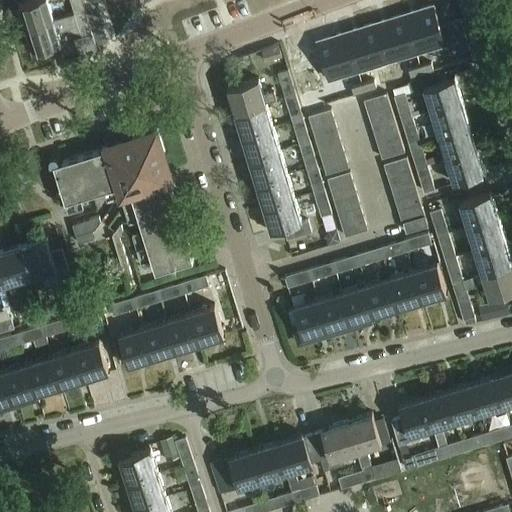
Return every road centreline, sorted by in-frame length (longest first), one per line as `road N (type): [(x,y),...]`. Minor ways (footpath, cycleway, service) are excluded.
road 1 (residential): [(275,381),(181,58)]
road 2 (residential): [(275,381),(306,386),(511,334)]
road 3 (residential): [(85,435),(255,393),(275,381)]
road 4 (unclassified): [(0,124),(181,58)]
road 5 (unclassified): [(181,58),(340,0)]
road 6 (residential): [(511,132),(469,0)]
